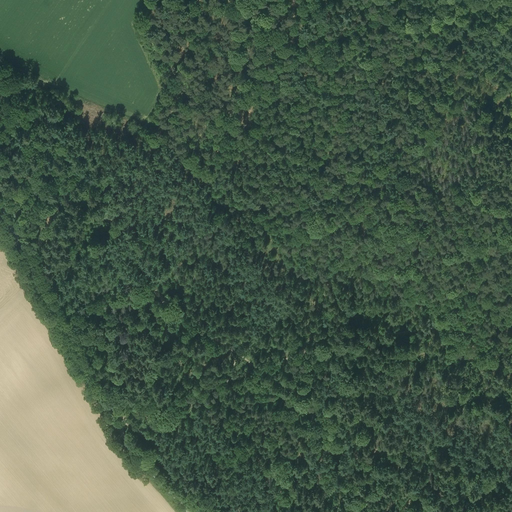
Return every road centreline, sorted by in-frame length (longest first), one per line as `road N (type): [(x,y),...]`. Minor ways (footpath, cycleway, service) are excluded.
road 1 (tertiary): [(191,511),(115,423),(0,209)]
road 2 (track): [(230,348),(464,511)]
road 3 (track): [(0,66),(9,96),(45,120),(60,149),(113,187),(151,269)]
road 4 (track): [(245,196),(204,171),(306,0)]
road 5 (track): [(425,328),(323,345),(190,395)]
road 6 (track): [(404,302),(245,196)]
road 7 (track): [(379,0),(511,98)]
